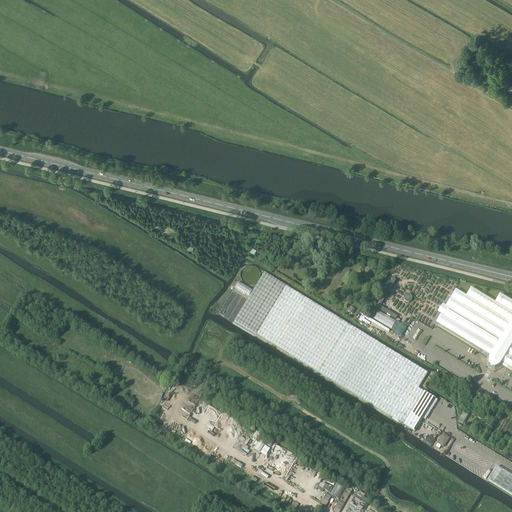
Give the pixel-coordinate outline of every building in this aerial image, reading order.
[(150,226),(147,232),(154,235),(157,230),(150,226)] [(312,264),(314,260),(315,257),(306,253),(305,256),(307,258),(305,261),(312,264)] [(260,277),(260,275),(260,273),(260,271),(259,270),(258,268),(256,267),(255,265),(253,265),(251,264),(249,264),(246,265),(244,266),(243,267),(241,269),(240,271),(240,273),(239,275),(240,276),(240,278),(241,280),(242,282),(243,283),(245,284),(247,285),(249,285),(251,285),(253,285),(255,284),(257,282),(258,281),(259,279),(260,277)] [(416,433),(437,399),(420,388),(429,373),(264,273),(234,321),(416,433)] [(396,281),(393,279),(377,306),(379,307),(378,309),(395,320),(397,317),(380,307),(396,281)] [(456,290),(436,323),(481,350),(480,352),(484,355),(490,358),(489,359),(489,365),(492,367),(495,369),(500,366),(501,365),(507,369),(511,371),(511,301),(500,294),(495,302),(471,288),(466,296),(456,290)] [(234,322),(248,300),(233,290),(219,312),(234,322)] [(360,309),(363,303),(361,301),(356,309),(350,306),(347,312),(353,315),(350,319),(353,321),(360,309)] [(391,330),(396,321),(379,311),(374,319),(391,330)] [(470,413),(465,410),(464,412),(463,412),(460,419),(459,426),(461,427),(462,425),(463,425),(469,416),(468,415),(470,413)] [(443,448),(448,440),(442,436),(437,444),(435,447),(439,450),(441,447),(443,448)] [(511,475),(497,466),(488,480),(511,494),(511,475)] [(346,488),(346,487),(344,486),(338,483),(332,494),(336,496),(340,498),(341,496),(346,488)]
